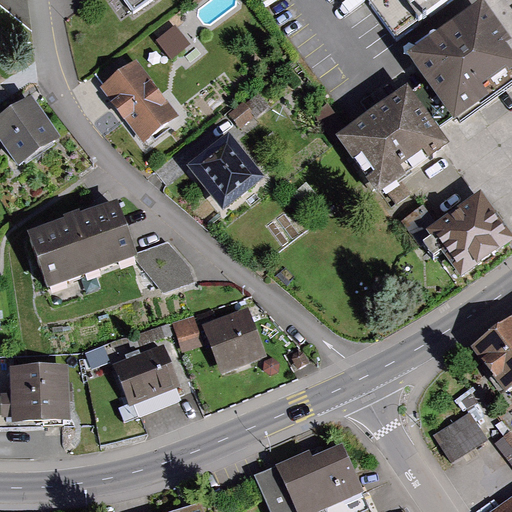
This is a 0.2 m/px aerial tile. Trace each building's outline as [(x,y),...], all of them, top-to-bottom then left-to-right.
[(453,0),(368,0),(398,40),(453,0)] [(511,28),(499,10),(428,62),(475,126),(511,99),(511,28)] [(190,44),(175,26),(158,41),(172,58),(190,44)] [(137,60),(101,87),(144,144),(180,116),(137,60)] [(418,92),(351,143),(395,199),(461,148),(418,92)] [(229,114),(240,129),(255,117),(244,103),(229,114)] [(2,135),(28,175),(71,145),(44,105),(2,135)] [(264,179),(230,133),(187,165),(221,211),(264,179)] [(511,239),(480,196),(426,235),(465,289),(511,255),(511,239)] [(118,198),(27,230),(47,288),(134,257),(163,294),(195,283),(189,267),(168,242),(138,253),(118,198)] [(0,343),(1,343),(3,328),(11,329),(3,284),(0,283),(0,343)] [(207,330),(222,372),(260,358),(246,317),(207,330)] [(511,335),(484,354),(511,394),(511,335)] [(114,365),(136,423),(195,401),(174,343),(114,365)] [(81,371),(17,372),(18,433),(81,432),(81,371)] [(491,448),(474,419),(440,439),(456,468),(491,448)] [(376,511),(348,444),(265,478),(279,511),(376,511)] [(511,511),(511,502),(497,511),(511,511)]
